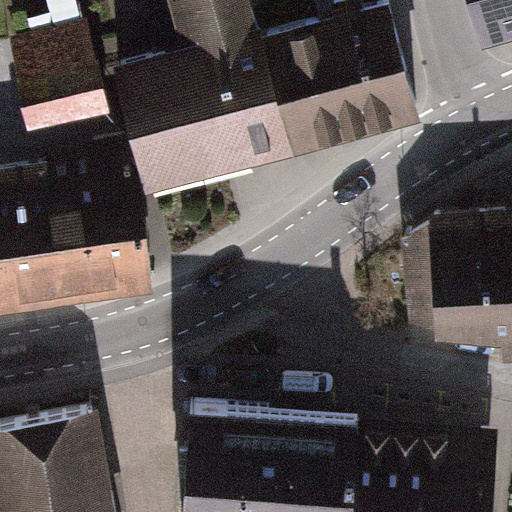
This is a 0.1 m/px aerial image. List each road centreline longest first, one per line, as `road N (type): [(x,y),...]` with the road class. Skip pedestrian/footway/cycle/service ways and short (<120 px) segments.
road 1 (secondary): [(283,257),(164,322),(0,359)]
road 2 (residential): [(283,257),(316,306),(360,339),(511,383)]
road 3 (secondary): [(484,125),(283,257)]
road 4 (tertiary): [(441,0),(484,125)]
